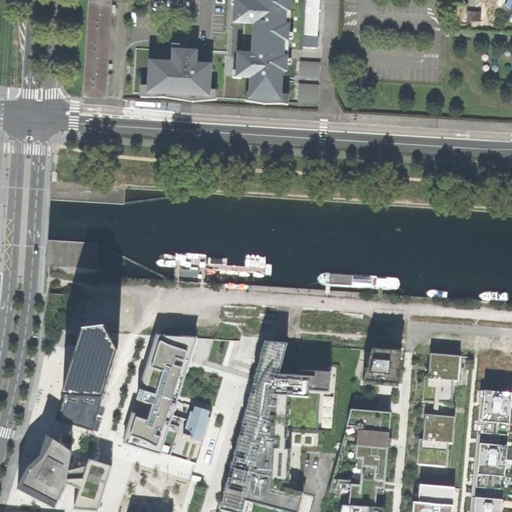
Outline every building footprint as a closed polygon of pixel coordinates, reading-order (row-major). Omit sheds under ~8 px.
[(87,0),(86,38),(106,39),(107,13),(109,13),(109,9),(109,6),(108,6),(108,0),(87,0)] [(290,0),(236,0),(235,24),(252,25),(252,39),(287,41),(290,0)] [(304,0),(302,35),(317,36),(319,0),(304,0)] [(468,13),(468,23),(481,23),(481,14),(468,13)] [(86,38),(82,97),(102,99),(104,72),(105,72),(105,68),(105,65),(104,65),(106,39),(86,38)] [(286,45),(251,44),(251,50),(237,49),(236,77),(250,76),(245,98),(284,103),(286,45)] [(227,54),(134,50),(133,96),(226,99),(227,54)] [(320,62),(300,61),(299,76),(319,78),(320,62)] [(318,84),(299,84),(298,102),(317,103),(318,84)] [(66,267),(94,268),(94,252),(97,252),(97,245),(67,243),(66,267)] [(100,333),(80,336),(61,400),(63,400),(57,422),(91,433),(100,402),(101,402),(115,355),(100,333)] [(195,340),(156,338),(124,440),(195,461),(212,411),(179,400),(195,340)] [(228,478),(220,511),(225,511),(242,511),(245,502),(283,511),(297,511),(305,484),(303,484),(305,452),(322,453),(324,431),(318,430),(320,392),(329,393),(330,373),(299,371),(299,365),(282,364),(287,344),(264,343),(253,385),(256,387),(254,395),(251,394),(242,427),(245,428),(244,433),(243,437),(240,436),(231,469),(234,470),(231,479),(228,478)] [(363,381),(362,384),(386,386),(398,387),(401,352),(371,350),(363,381)] [(424,377),(422,402),(452,405),(454,381),(458,382),(460,357),(430,354),(429,367),(425,367),(425,371),(429,371),(428,377),(424,377)] [(471,497),(470,511),(501,511),(502,501),(494,500),(495,489),(503,490),(507,448),(508,429),(511,394),(484,392),(483,408),(479,408),(478,427),(476,445),(472,487),(471,497)] [(349,506),(375,508),(376,493),(384,494),(388,447),(391,448),(391,439),(388,439),(391,413),(351,410),(346,427),(347,427),(358,428),(355,459),(362,460),(360,482),(333,480),(330,492),(338,494),(339,490),(350,491),(349,506)] [(419,439),(417,464),(446,467),(448,444),(452,444),(455,417),(451,417),(425,415),(423,440),(419,439)] [(74,451),(51,438),(45,458),(34,471),(21,493),(57,511),(73,483),(77,484),(83,485),(78,509),(101,511),(113,460),(90,455),(85,474),(80,472),(75,469),(74,451)] [(456,511),(459,492),(423,489),(422,505),(417,504),(416,511),(456,511)]
